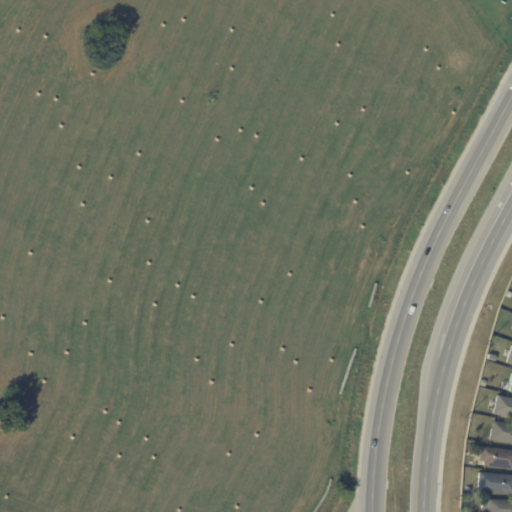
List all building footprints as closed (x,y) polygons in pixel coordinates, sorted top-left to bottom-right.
[(511,345),(509,344),(503,362),(511,365),(511,345)] [(493,355),(491,361),(484,359),(485,353),(493,355)] [(489,413),(510,418),(511,411),(511,398),(494,394),(489,413)] [(511,443),(486,439),(489,420),(511,423),(511,443)] [(511,462),(511,469),(480,465),(481,461),(476,460),(478,445),(511,449),(511,462)] [(511,487),(510,494),(474,491),(476,471),(511,474),(511,487)] [(511,511),(479,511),(480,498),(511,498),(511,511)]
